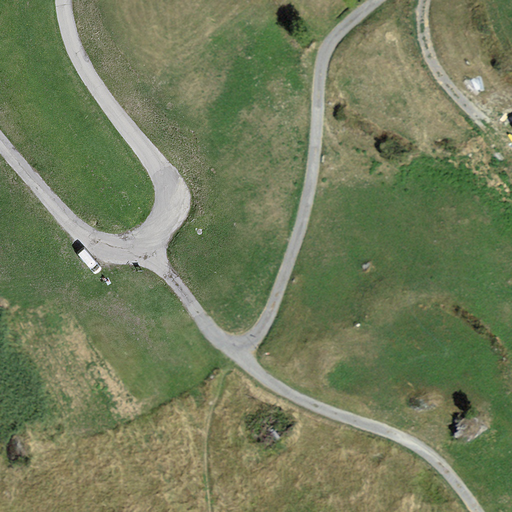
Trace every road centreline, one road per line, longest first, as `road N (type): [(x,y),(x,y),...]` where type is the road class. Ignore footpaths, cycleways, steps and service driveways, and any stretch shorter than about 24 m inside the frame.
road 1 (track): [(209,511),(201,479),(207,409),(276,294),(306,201),(329,39),(376,0)]
road 2 (unclassified): [(0,141),(94,242),(135,248),(163,221),(159,171),(84,67),(63,0)]
road 3 (track): [(147,242),(214,331),(261,373),(422,449),(478,511)]
